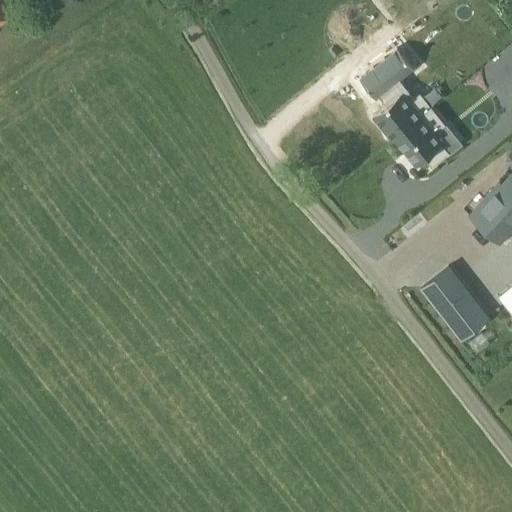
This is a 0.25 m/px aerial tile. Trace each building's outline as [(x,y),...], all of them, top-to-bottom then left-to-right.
[(0,0),(0,21),(20,5),(16,0),(0,0)] [(355,76),(373,99),(376,96),(398,78),(417,63),(400,42),(355,76)] [(382,104),(369,115),(391,140),(393,139),(431,106),(418,90),(412,95),(398,78),(376,96),(382,104)] [(431,106),(393,139),(415,165),(422,158),(430,168),(450,152),(434,133),(445,124),(431,106)] [(511,228),(511,173),(496,191),(494,189),(470,215),(500,242),(511,228)] [(411,236),(433,212),(394,178),(373,201),(411,236)] [(459,340),(489,317),(449,264),(419,288),(459,340)] [(511,285),(499,296),(511,312),(511,285)]
